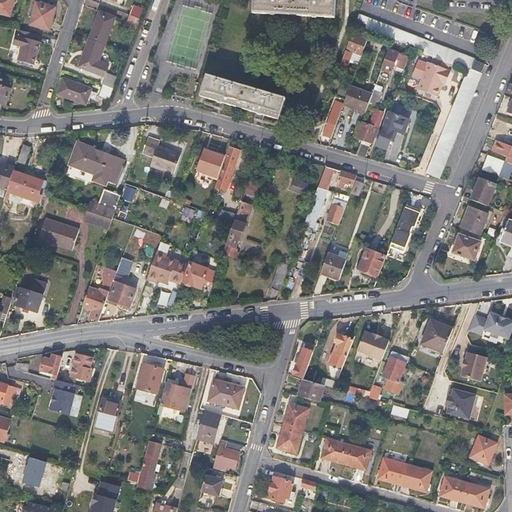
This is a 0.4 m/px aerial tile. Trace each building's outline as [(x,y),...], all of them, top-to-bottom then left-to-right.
[(0,0),(0,14),(10,18),(14,0),(0,0)] [(254,0),(254,13),(335,18),(336,0),(254,0)] [(37,3),(30,26),(50,31),(56,9),(37,3)] [(126,26),(137,30),(144,9),(134,5),(126,26)] [(104,77),(107,69),(98,65),(99,61),(115,18),(100,12),(79,67),(104,77)] [(443,133),(426,174),(441,179),(444,169),(442,159),(448,157),(447,150),(452,148),(450,141),(456,139),(454,130),(460,129),(458,121),(464,120),(462,112),(468,111),(466,103),(471,101),(469,93),(475,92),(473,84),(480,82),(483,74),(482,73),(485,65),(476,61),(476,60),(360,15),(355,27),(467,71),(443,133)] [(24,39),(17,65),(24,67),(25,63),(34,66),(40,44),(37,43),(38,36),(24,33),(22,39),(24,39)] [(353,34),(341,65),(345,67),(349,57),(355,59),(357,54),(362,56),(368,40),(353,34)] [(390,50),(382,70),(392,74),(394,69),(404,73),(410,58),(399,54),(399,53),(390,50)] [(451,72),(429,63),(418,89),(438,97),(443,84),(445,80),(447,81),(451,72)] [(99,97),(109,101),(118,79),(107,75),(103,85),(104,86),(99,97)] [(208,75),(202,96),(279,119),(285,99),(208,75)] [(64,79),(58,95),(85,105),(91,89),(64,79)] [(0,85),(0,103),(6,106),(12,89),(0,85)] [(351,87),(344,105),(366,113),(368,107),(372,96),(351,87)] [(372,96),(368,107),(376,109),(381,94),(381,93),(375,90),(372,96)] [(331,138),(344,105),(336,102),(324,136),(331,138)] [(368,107),(366,113),(376,117),(372,128),(362,124),(356,138),(373,144),(378,129),(384,113),(376,109),(368,107)] [(410,120),(389,113),(383,127),(385,128),(378,147),(387,150),(394,131),(404,135),(410,120)] [(378,129),(373,144),(376,146),(382,131),(378,129)] [(174,174),(182,154),(159,146),(161,140),(149,135),(143,153),(151,156),(153,149),(157,151),(152,165),(174,174)] [(511,147),(496,141),(493,150),(509,156),(507,162),(511,163),(511,147)] [(125,159),(78,142),(70,164),(96,174),(94,179),(106,184),(108,181),(115,184),(125,159)] [(25,145),(20,161),(25,163),(31,147),(25,145)] [(231,148),(217,188),(226,191),(240,151),(231,148)] [(226,156),(205,149),(197,170),(219,177),(226,156)] [(499,175),(503,161),(489,156),(484,170),(499,175)] [(0,187),(10,191),(10,189),(16,172),(17,168),(0,161),(0,187)] [(503,161),(499,175),(506,177),(510,163),(503,161)] [(318,187),(325,189),(327,190),(335,169),(326,167),(318,187)] [(351,190),(355,180),(357,176),(341,171),(337,185),(351,190)] [(29,181),(30,177),(16,172),(10,189),(25,194),(23,198),(32,200),(40,203),(43,195),(48,197),(52,184),(36,178),(34,182),(29,181)] [(471,200),(487,206),(495,185),(479,179),(471,200)] [(290,191),(304,196),(308,184),(294,180),(290,191)] [(364,183),(355,180),(351,190),(351,192),(360,195),(364,183)] [(249,183),(245,193),(256,196),(260,186),(249,183)] [(325,189),(318,187),(311,207),(318,209),(325,189)] [(89,211),(114,220),(122,196),(105,189),(100,204),(92,202),(89,211)] [(349,197),(337,193),(327,221),(339,225),(349,197)] [(253,206),(242,202),(227,244),(229,245),(226,253),(234,256),(240,240),(242,241),(247,226),(246,225),(253,206)] [(407,206),(401,220),(409,223),(408,226),(412,227),(420,206),(415,203),(413,208),(407,206)] [(471,206),(463,230),(482,236),(489,213),(471,206)] [(318,209),(311,207),(308,214),(315,217),(318,209)] [(216,222),(224,225),(229,212),(221,210),(216,222)] [(110,229),(114,220),(89,211),(86,221),(110,229)] [(420,213),(416,225),(423,228),(428,216),(420,213)] [(40,239),(53,244),(54,240),(73,246),(79,228),(47,217),(40,239)] [(500,241),(511,245),(511,219),(509,218),(500,241)] [(482,236),(463,230),(461,229),(454,253),(475,261),(482,242),(481,241),(483,236),(482,236)] [(71,250),(73,246),(54,240),(53,244),(71,250)] [(360,269),(379,276),(387,257),(376,252),(370,250),(368,249),(360,269)] [(161,276),(171,279),(171,278),(182,282),(188,265),(167,257),(168,255),(158,251),(149,278),(159,281),(159,280),(161,276)] [(323,273),(340,279),(347,261),(330,254),(323,273)] [(126,256),(123,255),(114,281),(116,282),(110,300),(130,307),(136,289),(120,283),(122,278),(126,280),(132,261),(125,258),(126,256)] [(272,289),(280,292),(291,262),(283,260),(272,289)] [(196,282),(212,288),(217,272),(191,262),(184,282),(195,286),(196,282)] [(108,268),(105,275),(114,278),(117,271),(108,268)] [(114,278),(105,275),(103,281),(104,282),(102,289),(100,288),(100,290),(90,287),(84,305),(93,308),(90,317),(99,320),(114,278)] [(13,298),(12,302),(16,303),(16,304),(24,307),(31,309),(39,312),(47,288),(37,285),(34,292),(22,287),(20,292),(16,290),(13,298)] [(7,315),(12,302),(13,298),(6,296),(3,304),(0,302),(0,322),(3,314),(7,315)] [(488,320),(485,330),(510,339),(511,333),(511,320),(491,313),(488,320)] [(485,330),(488,320),(475,315),(470,329),(483,335),(485,330)] [(422,344),(444,353),(454,328),(432,319),(422,344)] [(391,341),(365,332),(358,350),(384,360),(391,341)] [(344,339),(338,336),(336,342),(339,343),(336,351),(339,352),(333,367),(342,370),(348,355),(348,356),(354,339),(345,336),(344,339)] [(293,376),(304,379),(314,352),(304,349),(299,365),(297,365),(293,376)] [(387,389),(400,394),(404,383),(400,381),(408,364),(406,363),(408,358),(393,352),(391,357),(384,375),(391,378),(387,389)] [(487,358),(469,352),(467,360),(465,359),(463,368),(464,369),(462,376),(481,382),(487,358)] [(93,359),(78,355),(72,376),(90,381),(93,369),(91,368),(93,359)] [(45,359),(42,370),(50,372),(56,373),(54,379),(57,379),(58,380),(63,360),(53,358),(52,361),(45,359)] [(145,363),(138,388),(157,393),(164,369),(145,363)] [(18,364),(17,369),(29,372),(30,367),(18,364)] [(423,378),(426,371),(418,367),(415,374),(423,378)] [(167,383),(161,405),(184,411),(189,390),(191,390),(195,376),(186,374),(182,388),(167,383)] [(54,388),(57,389),(54,397),(51,410),(71,415),(76,393),(73,393),(75,384),(58,380),(57,379),(54,388)] [(324,384),(304,379),(300,396),(320,402),(324,385),(324,384)] [(326,379),(324,384),(336,388),(338,383),(326,379)] [(215,381),(210,401),(239,409),(241,398),(238,397),(241,388),(215,381)] [(12,386),(0,382),(0,403),(6,406),(12,386)] [(369,397),(371,393),(350,386),(347,391),(369,397)] [(371,393),(369,397),(377,400),(381,388),(374,386),(371,393)] [(454,389),(452,396),(450,396),(447,405),(449,405),(447,413),(470,419),(476,395),(454,389)] [(96,425),(114,430),(122,401),(112,398),(112,400),(103,397),(96,425)] [(291,403),(279,448),(297,453),(310,408),(291,403)] [(407,417),(409,408),(399,407),(398,415),(407,417)] [(221,414),(205,410),(197,438),(213,442),(221,414)] [(392,416),(391,421),(406,425),(407,421),(392,416)] [(0,417),(0,438),(2,432),(7,433),(11,421),(0,417)] [(472,457),(489,465),(498,444),(480,436),(472,457)] [(328,438),(322,457),(366,470),(372,451),(328,438)] [(217,457),(214,470),(225,473),(228,466),(235,468),(240,453),(225,449),(227,442),(222,440),(217,457)] [(242,446),(227,442),(225,449),(240,453),(242,446)] [(214,470),(217,457),(194,452),(190,464),(209,469),(214,470)] [(150,472),(157,474),(161,456),(147,453),(138,487),(152,491),(155,481),(149,479),(150,472)] [(45,462),(29,457),(22,482),(38,486),(45,462)] [(385,457),(379,477),(428,491),(434,471),(385,457)] [(211,477),(214,470),(209,469),(203,491),(219,496),(224,482),(211,477)] [(155,481),(157,474),(150,472),(149,479),(155,481)] [(294,482),(275,476),(269,498),(284,502),(285,498),(289,499),(294,482)] [(447,476),(441,495),(485,508),(490,488),(447,476)] [(115,511),(123,486),(102,480),(93,511),(115,511)] [(317,483),(304,480),(303,487),(315,490),(317,483)] [(156,501),(152,511),(176,511),(178,508),(156,501)] [(54,511),(55,510),(31,503),(29,508),(29,507),(25,508),(23,511),(54,511)]
